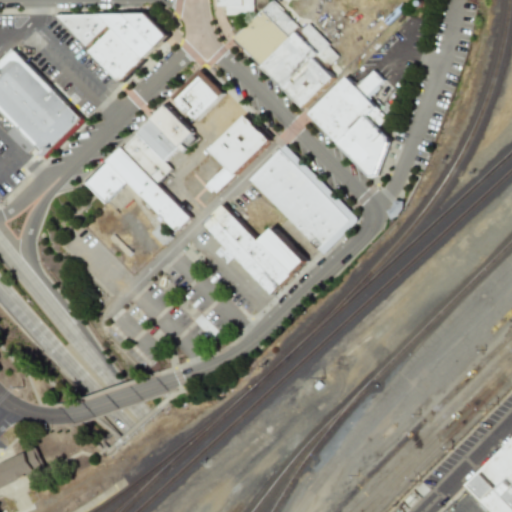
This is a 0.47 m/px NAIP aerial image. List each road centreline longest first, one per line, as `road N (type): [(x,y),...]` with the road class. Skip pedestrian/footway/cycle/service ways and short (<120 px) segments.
road 1 (residential): [(375,210),(365,236),(247,350),(164,384)]
road 2 (residential): [(375,210),(206,36)]
road 3 (secondary): [(141,420),(0,245)]
road 4 (secondary): [(81,347),(75,323),(27,250),(36,212),(68,171)]
road 5 (tertiary): [(206,36),(68,171)]
road 6 (secondary): [(0,287),(128,431)]
road 7 (residential): [(419,511),(511,420)]
